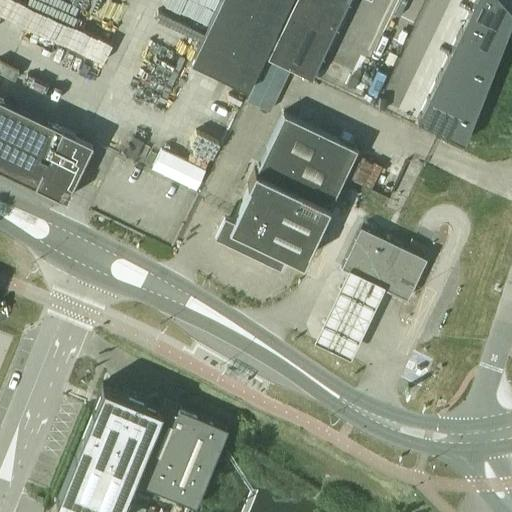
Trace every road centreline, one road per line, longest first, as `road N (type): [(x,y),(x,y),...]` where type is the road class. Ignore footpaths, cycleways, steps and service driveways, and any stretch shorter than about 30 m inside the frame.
road 1 (tertiary): [(359,411),(258,342),(93,256)]
road 2 (unclassified): [(0,508),(93,256)]
road 3 (unknown): [(0,53),(74,98),(108,101),(121,90)]
road 4 (unclassified): [(474,427),(511,300)]
road 5 (tertiary): [(359,411),(387,436),(476,449)]
